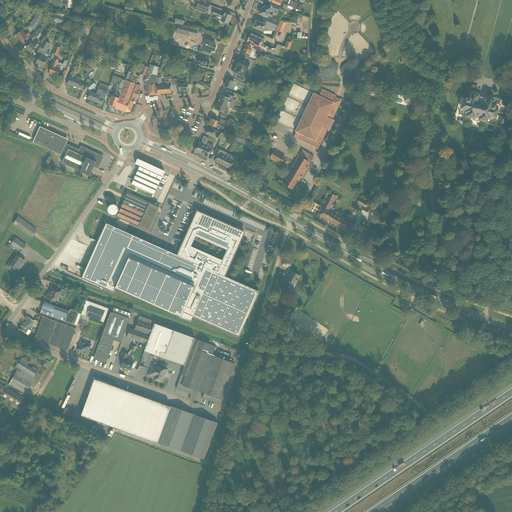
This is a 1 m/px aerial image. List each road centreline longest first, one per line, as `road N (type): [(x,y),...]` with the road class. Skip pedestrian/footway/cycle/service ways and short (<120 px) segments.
road 1 (track): [(198,511),(272,274)]
road 2 (unclassified): [(4,328),(124,148)]
road 3 (motorway): [(511,392),(335,511)]
road 4 (residential): [(189,403),(4,328)]
road 5 (motorway): [(373,511),(511,417)]
road 6 (residential): [(100,119),(39,83),(0,37)]
road 7 (secondary): [(511,327),(395,279)]
